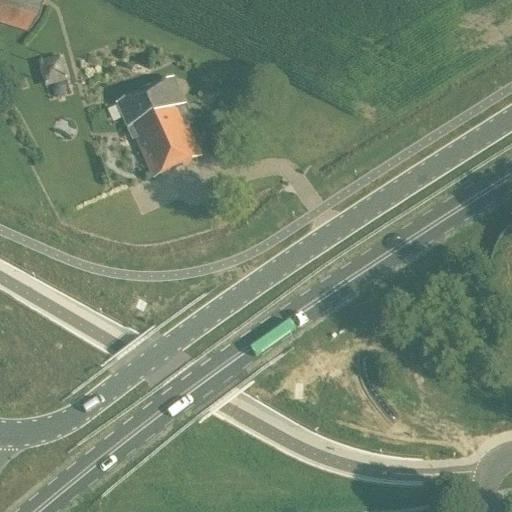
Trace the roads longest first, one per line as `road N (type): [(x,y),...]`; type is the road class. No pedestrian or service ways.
road 1 (secondary): [(511,116),(84,408),(51,427),(0,434)]
road 2 (primary): [(38,511),(280,323),(511,174)]
